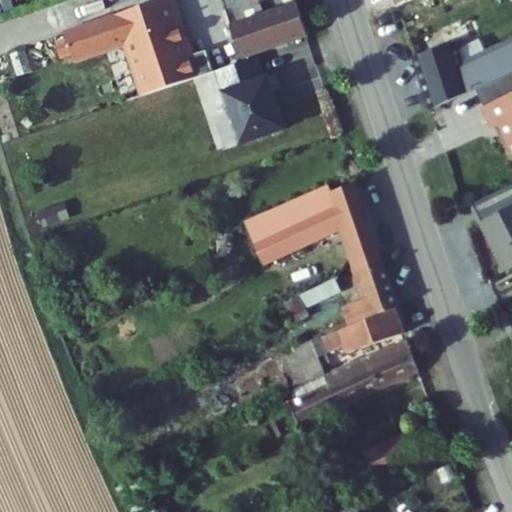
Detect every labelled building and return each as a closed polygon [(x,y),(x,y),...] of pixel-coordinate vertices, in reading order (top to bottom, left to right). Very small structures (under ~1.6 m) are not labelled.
[(139,99),(210,75),(202,52),(185,58),(170,16),(175,14),(169,0),(165,0),(98,23),(108,52),(121,47),(139,99)] [(390,0),(393,8),(412,0),(390,0)] [(292,3),(240,22),(251,56),(269,49),(303,38),(292,3)] [(238,60),(251,56),(240,22),(227,27),(238,60)] [(87,53),(81,35),(62,42),(68,59),(87,53)] [(410,58),(428,116),(473,94),(511,75),(511,42),(461,67),(452,40),(410,58)] [(260,80),(253,60),(212,74),(237,147),(282,131),(274,107),(270,95),(264,79),(260,80)] [(511,75),(473,94),(492,134),(499,130),(511,158),(511,75)] [(274,107),(281,105),(277,92),(270,95),(274,107)] [(351,185),(326,198),(246,240),(257,265),(337,228),(348,260),(372,250),(351,185)] [(511,190),(470,213),(506,280),(511,276),(511,190)] [(323,191),(243,234),(246,240),(326,198),(323,191)] [(89,197),(60,207),(65,221),(93,211),(89,197)] [(372,250),(348,260),(353,271),(376,262),(372,250)] [(378,268),(376,262),(353,271),(355,277),(378,268)] [(378,268),(355,277),(362,296),(342,302),(350,323),(367,317),(391,309),(378,268)] [(306,271),(296,275),(300,287),(310,282),(306,271)] [(332,281),(291,304),(294,311),(337,291),(332,281)] [(400,336),(391,309),(367,317),(369,321),(318,339),(324,353),(342,348),(345,357),(400,336)] [(307,383),(312,381),(320,378),(314,362),(325,358),(324,353),(318,339),(309,343),(306,334),(298,337),(301,346),(292,349),(307,383)] [(316,390),(283,405),(295,431),(413,376),(403,344),(320,378),(312,381),(316,390)] [(427,425),(363,456),(375,483),(438,453),(427,425)] [(349,511),(344,502),(320,511),(349,511)]
